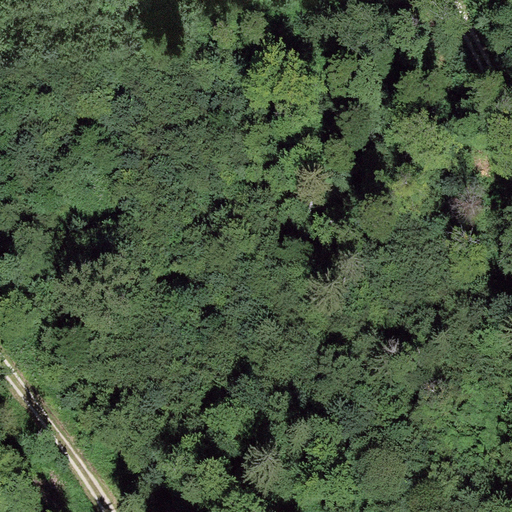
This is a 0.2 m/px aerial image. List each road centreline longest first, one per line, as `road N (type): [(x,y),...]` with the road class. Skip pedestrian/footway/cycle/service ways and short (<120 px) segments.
road 1 (track): [(105,511),(0,365)]
road 2 (track): [(511,114),(450,0)]
